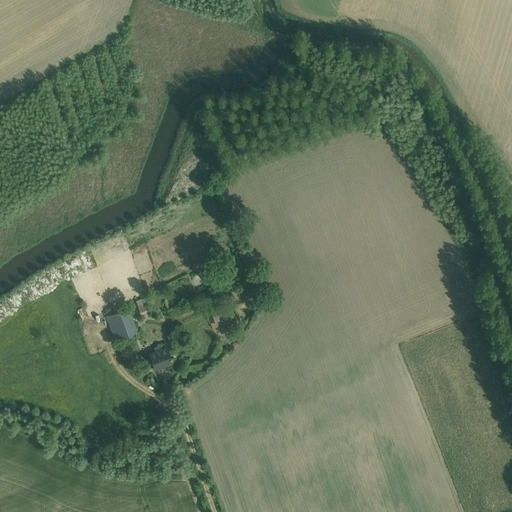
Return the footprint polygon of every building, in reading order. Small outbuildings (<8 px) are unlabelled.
[(236,256),(227,260),(236,277),(245,273),(236,256)] [(224,262),(217,265),(226,283),(233,279),(224,262)] [(213,277),(209,269),(209,268),(200,272),(205,282),(214,278),(213,277)] [(145,297),(136,301),(141,314),(150,311),(145,297)] [(207,310),(205,311),(212,329),(222,325),(216,307),(215,307),(212,301),(205,304),(207,310)] [(109,311),(104,313),(105,317),(106,317),(115,341),(138,332),(129,307),(110,314),(109,311)] [(149,354),(144,356),(149,368),(154,366),(155,370),(174,363),(167,346),(159,348),(158,346),(154,347),(155,350),(148,352),(149,354)]
